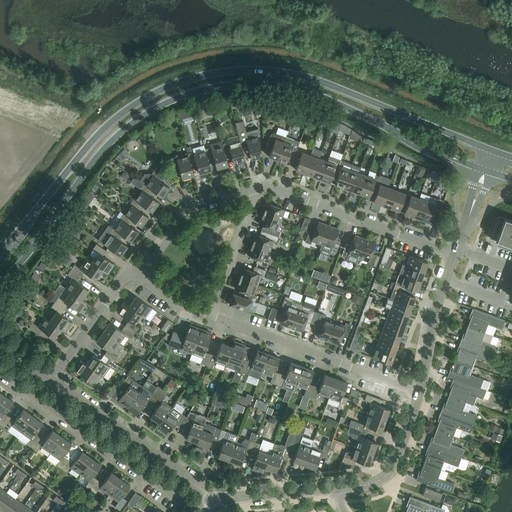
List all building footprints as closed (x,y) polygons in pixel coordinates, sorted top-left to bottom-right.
[(321,109),(314,107),(311,114),(318,116),(321,109)] [(185,110),(178,113),(180,120),(187,118),(185,110)] [(326,113),(323,121),(325,121),(331,124),(333,120),(334,117),(334,115),(326,112),(326,113)] [(243,120),(235,122),(239,139),(239,138),(240,141),(243,150),(245,157),(250,156),(251,159),(263,155),(257,136),(260,136),(258,128),(246,131),(243,120)] [(331,124),(329,131),(337,134),(339,130),(341,123),(333,120),(331,124)] [(341,123),(339,130),(350,135),(352,129),(341,123)] [(362,136),(352,129),(350,135),(349,138),(360,142),(362,136)] [(277,159),(286,136),(274,132),(271,133),(270,136),(265,149),(270,151),(269,156),(277,159)] [(292,162),(297,150),(299,142),(286,136),(277,159),(286,162),(287,160),(292,162)] [(225,155),(223,146),(222,143),(221,141),(210,144),(211,147),(205,148),(205,151),(208,160),(214,159),(216,168),(228,165),(226,155),(225,155)] [(245,157),(243,150),(240,141),(229,144),(228,142),(222,143),(223,146),(225,155),(226,155),(231,154),(234,163),(246,160),(245,157)] [(310,155),(304,172),(312,175),(319,158),(322,151),(313,147),(310,155)] [(304,172),(310,155),(297,150),(292,162),(297,164),(295,169),(304,172)] [(208,160),(205,151),(194,154),(193,151),(187,153),(188,155),(191,165),(196,163),(199,173),(211,170),(208,160)] [(191,165),(188,155),(182,157),(181,153),(175,155),(176,156),(170,158),(173,170),(179,168),(182,178),(194,175),(191,165)] [(334,169),(338,159),(329,156),(327,161),(321,178),(335,184),(339,171),(334,169)] [(321,178),(327,161),(319,158),(312,175),(321,178)] [(343,187),(352,164),(338,159),(334,169),(339,171),(335,184),(343,187)] [(144,173),(139,180),(144,183),(154,191),(162,197),(169,187),(163,182),(169,173),(159,162),(155,169),(151,174),(150,173),(144,173)] [(360,167),(352,164),(343,187),(352,190),(358,172),(360,167)] [(418,165),(415,175),(421,177),(425,168),(418,165)] [(432,169),(428,179),(435,181),(438,172),(432,169)] [(123,171),(120,176),(126,180),(129,175),(123,171)] [(360,193),(367,175),(358,172),(352,190),(360,193)] [(375,175),(374,178),(367,175),(360,193),(369,196),(367,199),(373,201),(378,188),(373,187),(374,182),(376,182),(379,176),(375,175)] [(388,187),(376,182),(374,182),(373,187),(378,188),(373,201),(382,204),(388,187)] [(154,191),(144,183),(140,189),(142,190),(136,200),(144,205),(143,205),(152,211),(159,201),(150,195),(154,191)] [(390,207),(397,190),(388,187),(382,204),(390,207)] [(403,198),(405,193),(397,190),(390,207),(404,212),(409,200),(403,198)] [(413,216),(419,198),(405,193),(403,198),(409,200),(404,212),(413,216)] [(140,210),(143,205),(144,205),(136,200),(133,198),(130,203),(132,205),(125,214),(133,220),(141,226),(148,216),(140,210)] [(421,219),(428,201),(419,198),(413,216),(421,219)] [(435,224),(444,201),(437,198),(435,204),(428,201),(421,219),(435,224)] [(84,199),(80,204),(85,208),(89,202),(84,199)] [(281,219),(285,209),(266,202),(262,213),(281,219)] [(80,207),(75,215),(79,217),(84,209),(80,207)] [(130,225),(133,220),(125,214),(123,213),(119,218),(121,219),(115,229),(123,235),(131,241),(138,231),(130,225)] [(277,229),(281,219),(262,213),(258,223),(263,225),(261,230),(279,236),(281,231),(277,229)] [(511,220),(499,216),(490,237),(511,245),(511,220)] [(306,230),(310,219),(305,217),(301,228),(306,230)] [(322,244),(329,225),(318,221),(314,232),(309,230),(305,242),(311,244),(312,240),(322,244)] [(108,224),(98,239),(104,244),(120,255),(127,245),(119,239),(123,235),(115,229),(113,227),(108,224)] [(322,244),(319,250),(330,253),(331,251),(336,253),(340,241),(335,239),(339,229),(329,225),(322,244)] [(276,242),(279,236),(261,230),(259,235),(255,233),(251,244),(269,250),(273,241),(276,242)] [(346,243),(342,255),(347,257),(346,259),(356,263),(358,257),(365,239),(355,235),(351,245),(346,243)] [(375,242),(365,239),(358,257),(368,261),(367,264),(373,266),(377,254),(372,253),(375,242)] [(98,252),(91,261),(91,262),(103,270),(102,270),(107,273),(114,264),(103,255),(106,250),(96,243),(93,248),(98,252)] [(266,260),(269,250),(251,244),(247,254),(257,258),(255,263),(267,267),(269,262),(266,260)] [(387,261),(392,248),(386,246),(382,259),(387,261)] [(424,271),(428,262),(410,255),(406,265),(424,271)] [(91,262),(91,261),(87,258),(80,268),(74,264),(71,269),(81,276),(84,271),(96,279),(102,270),(103,270),(91,262)] [(424,271),(406,265),(402,263),(399,273),(420,281),(424,271)] [(242,267),(239,277),(257,284),(261,274),(264,276),(266,270),(254,266),(252,271),(242,267)] [(77,281),(81,276),(71,269),(67,274),(72,278),(65,288),(70,291),(82,299),(88,289),(77,281)] [(417,291),(420,281),(399,273),(393,288),(405,293),(407,287),(417,291)] [(331,276),(329,282),(335,284),(337,279),(331,276)] [(254,294),(257,284),(239,277),(235,288),(245,292),(243,297),(251,300),(255,301),(257,295),(254,294)] [(329,284),(327,290),(334,292),(336,286),(329,284)] [(415,296),(405,293),(393,288),(390,298),(411,306),(415,296)] [(87,302),(82,299),(70,291),(67,296),(61,292),(54,302),(64,309),(68,304),(80,312),(87,302)] [(248,310),(251,300),(243,297),(233,293),(229,304),(248,310)] [(285,295),(278,316),(283,318),(281,323),(291,327),(301,301),(285,295)] [(152,308),(142,300),(135,296),(129,305),(140,314),(145,317),(152,308)] [(411,306),(390,298),(387,297),(384,306),(390,309),(408,315),(411,306)] [(367,311),(371,302),(367,300),(363,310),(367,311)] [(303,302),(301,301),(291,327),(301,331),(305,321),(310,323),(315,311),(313,310),(315,305),(304,301),(303,302)] [(61,314),(64,309),(54,302),(51,307),(56,311),(50,320),(49,320),(61,328),(60,329),(65,332),(72,322),(61,314)] [(129,305),(124,302),(117,312),(128,320),(125,325),(135,332),(139,327),(133,323),(140,314),(129,305)] [(272,307),(268,319),(273,321),(277,309),(272,307)] [(472,314),(468,325),(485,332),(491,334),(494,326),(502,329),(505,320),(500,318),(472,308),(470,314),(472,314)] [(404,325),(408,315),(390,309),(387,318),(404,325)] [(364,321),(367,311),(363,310),(359,319),(364,321)] [(328,341),(335,322),(325,318),(326,315),(320,313),(314,330),(319,332),(317,337),(328,341)] [(49,320),(50,320),(45,316),(38,326),(32,322),(29,327),(39,335),(42,330),(54,338),(60,329),(61,328),(49,320)] [(166,332),(173,322),(168,318),(161,328),(166,332)] [(401,335),(404,325),(387,318),(383,328),(401,335)] [(135,332),(125,325),(121,330),(110,322),(103,331),(119,343),(126,333),(131,337),(135,332)] [(344,326),(335,322),(328,341),(338,344),(342,334),(347,336),(351,324),(346,322),(344,326)] [(199,334),(201,329),(190,324),(185,336),(173,331),(168,345),(181,349),(191,353),(193,347),(194,347),(199,334)] [(462,336),(460,342),(492,354),(496,345),(490,343),(493,335),(491,334),(485,332),(468,325),(464,337),(462,336)] [(397,344),(401,335),(383,328),(380,338),(397,344)] [(212,332),(201,329),(199,334),(194,347),(193,347),(191,353),(203,357),(200,363),(206,365),(211,354),(205,351),(212,332)] [(119,343),(103,331),(96,341),(107,349),(104,354),(109,358),(114,361),(118,356),(112,352),(119,343)] [(363,343),(358,341),(359,338),(353,336),(349,348),(360,352),(363,343)] [(394,354),(397,344),(380,338),(376,347),(394,354)] [(242,372),(246,360),(241,358),(245,345),(234,341),(232,346),(225,366),(242,372)] [(232,346),(221,342),(216,356),(211,354),(206,365),(212,367),(214,362),(225,366),(232,346)] [(489,363),(492,354),(460,342),(458,348),(459,348),(455,359),(472,366),(475,357),(489,363)] [(394,354),(376,347),(372,346),(370,349),(375,351),(373,357),(390,364),(394,354)] [(259,378),(261,372),(268,353),(257,349),(252,363),(246,360),(242,372),(259,378)] [(279,357),(268,353),(261,372),(272,376),(270,382),(276,384),(280,373),(275,371),(279,357)] [(119,365),(114,361),(109,358),(105,363),(94,355),(87,364),(98,372),(98,373),(103,376),(110,366),(115,370),(119,365)] [(469,374),(472,366),(455,359),(451,370),(450,370),(447,376),(453,378),(480,388),(486,390),(490,381),(469,374)] [(87,364),(82,360),(75,370),(91,382),(98,373),(98,372),(87,364)] [(280,373),(276,384),(282,387),(293,391),(295,384),(302,366),(291,362),(286,375),(280,373)] [(313,370),(302,366),(295,384),(306,388),(304,395),(310,397),(314,385),(308,383),(313,370)] [(162,379),(165,374),(155,367),(152,372),(162,379)] [(329,397),(336,378),(325,374),(320,387),(314,385),(310,397),(316,399),(318,393),(329,397)] [(119,387),(115,394),(120,397),(118,401),(127,408),(131,403),(139,391),(129,384),(133,379),(128,375),(119,387)] [(171,378),(166,385),(171,388),(175,381),(171,378)] [(347,382),(336,378),(329,397),(340,401),(337,407),(343,409),(348,398),(342,395),(347,382)] [(486,390),(480,388),(453,378),(451,384),(453,384),(448,395),(465,401),(472,404),(475,396),(488,400),(491,392),(486,390)] [(115,394),(119,387),(114,384),(107,394),(112,397),(115,394)] [(154,401),(161,391),(156,388),(152,393),(142,386),(139,391),(131,403),(127,408),(128,408),(128,409),(137,415),(140,411),(140,410),(149,398),(154,401)] [(195,387),(191,394),(196,397),(200,390),(195,387)] [(352,388),(349,394),(357,397),(360,391),(352,388)] [(166,395),(161,391),(154,401),(159,405),(150,417),(160,423),(168,412),(172,407),(162,400),(166,395)] [(234,393),(232,399),(238,402),(240,395),(234,393)] [(0,427),(1,428),(10,416),(5,413),(13,401),(3,394),(0,399),(0,416),(1,417),(0,418),(0,427)] [(376,404),(378,398),(367,394),(364,400),(371,402),(367,413),(385,420),(389,409),(376,404)] [(462,410),(465,401),(448,395),(444,406),(443,406),(441,412),(473,423),(477,415),(462,410)] [(508,399),(500,396),(498,402),(506,404),(508,399)] [(186,417),(172,407),(168,412),(160,423),(156,428),(166,435),(174,424),(181,428),(184,422),(186,417)] [(21,432),(33,415),(23,408),(15,420),(10,416),(1,428),(6,432),(11,425),(21,432)] [(198,414),(196,413),(190,411),(186,417),(184,422),(191,425),(186,438),(197,442),(202,429),(204,424),(206,418),(205,417),(204,416),(200,414),(198,414)] [(258,411),(256,417),(262,420),(264,413),(258,411)] [(470,432),(473,423),(441,412),(438,417),(440,418),(436,429),(453,435),(459,438),(462,429),(470,432)] [(381,431),(385,420),(367,413),(363,424),(352,420),(350,426),(366,432),(368,426),(381,431)] [(42,422),(33,415),(21,432),(30,438),(27,444),(32,447),(39,437),(34,434),(42,422)] [(217,441),(221,429),(215,427),(204,424),(202,429),(197,442),(195,448),(206,452),(211,439),(217,441)] [(364,437),(366,432),(350,426),(347,432),(356,441),(354,447),(373,453),(377,442),(364,437)] [(50,452),(62,436),(52,429),(44,441),(39,437),(32,447),(37,451),(41,446),(50,452)] [(238,435),(227,431),(221,429),(217,441),(223,443),(218,456),(229,460),(236,441),(238,435)] [(450,443),(453,435),(436,429),(432,440),(430,439),(428,445),(461,457),(464,449),(450,443)] [(292,445),(296,433),(290,431),(285,446),(280,444),(280,445),(274,443),(271,448),(269,454),(270,454),(265,467),(276,471),(281,458),(286,460),(291,448),(292,445)] [(236,441),(229,460),(240,464),(245,451),(251,453),(255,442),(254,441),(257,434),(251,432),(248,439),(246,438),(243,441),(241,444),(236,441)] [(493,432),(491,438),(500,441),(502,436),(493,432)] [(296,433),(292,445),(298,447),(293,460),(304,464),(311,446),(313,439),(302,435),(296,433)] [(63,455),(71,443),(62,436),(50,452),(60,459),(56,465),(61,468),(68,458),(63,455)] [(271,448),(274,443),(263,439),(261,444),(255,442),(251,453),(256,455),(252,469),(263,473),(265,467),(270,454),(269,454),(271,448)] [(322,450),(311,446),(304,464),(315,469),(320,455),(326,457),(330,446),(324,443),(322,450)] [(458,466),(461,457),(428,445),(426,451),(428,452),(424,463),(441,469),(444,461),(458,466)] [(369,465),(373,453),(354,447),(352,452),(345,451),(339,468),(353,467),(356,460),(369,465)] [(79,473),(91,457),(82,450),(73,462),(68,458),(61,468),(66,472),(70,467),(79,473)] [(101,464),(91,457),(79,473),(89,480),(85,486),(90,489),(98,479),(92,476),(101,464)] [(438,477),(441,469),(424,463),(420,474),(418,473),(416,479),(451,492),(454,483),(438,477)] [(109,494),(120,478),(111,471),(103,483),(98,479),(90,489),(96,493),(99,488),(109,494)] [(130,485),(120,478),(109,494),(118,501),(114,506),(120,510),(127,500),(122,496),(130,485)] [(425,487),(422,495),(439,501),(442,493),(425,487)] [(0,507),(6,511),(15,498),(6,492),(0,500),(0,507)] [(133,506),(140,496),(135,492),(128,502),(133,506)] [(405,511),(424,511),(425,511),(443,511),(445,509),(440,507),(410,496),(407,502),(409,503),(405,511)] [(446,496),(444,501),(453,505),(455,499),(446,496)] [(6,511),(18,511),(24,505),(15,498),(6,511)] [(61,506),(64,501),(60,498),(56,502),(61,506)]
